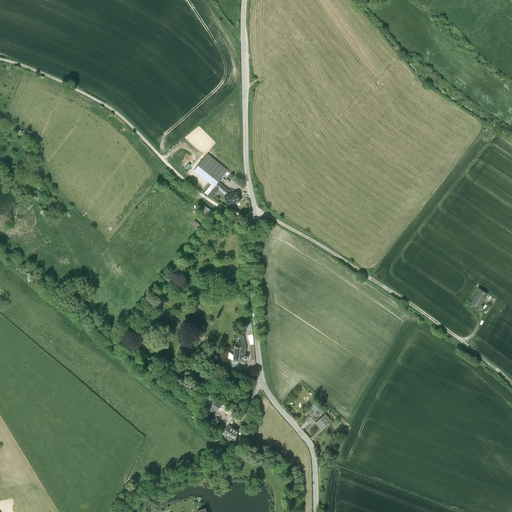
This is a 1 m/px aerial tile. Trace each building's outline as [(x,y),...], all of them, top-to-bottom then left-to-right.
[(230,169),(208,153),(197,169),(217,184),(211,192),(217,197),(223,188),(229,192),(230,200),(240,199),(239,193),(222,180),(230,169)] [(206,213),(209,210),(201,203),(198,207),(206,213)] [(468,300),(474,305),(483,292),(477,288),(468,300)] [(233,360),(244,362),(246,348),(243,336),(238,336),(240,347),(235,346),(233,360)] [(215,400),(207,411),(211,414),(215,409),(217,411),(222,405),(215,400)] [(334,422),(331,419),(315,402),(311,406),(312,407),(307,411),(316,421),(321,428),(328,423),(330,425),(334,422)] [(226,435),(233,440),(239,431),(231,426),(226,435)]
